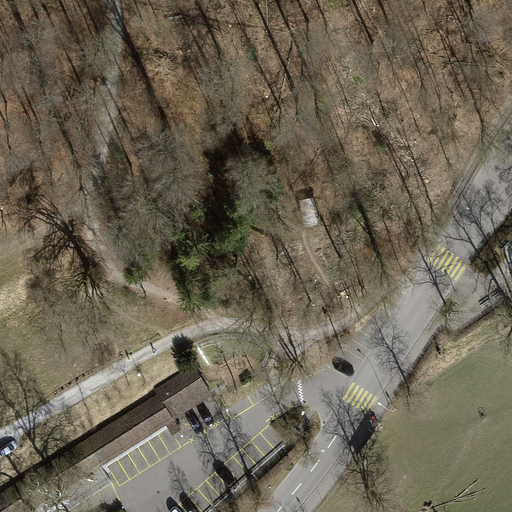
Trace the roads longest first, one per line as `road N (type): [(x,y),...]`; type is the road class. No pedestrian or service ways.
road 1 (unclassified): [(277,511),(331,444),(488,190)]
road 2 (track): [(104,262),(90,207),(110,106),(113,0)]
road 3 (track): [(210,317),(313,331),(404,280),(422,247)]
